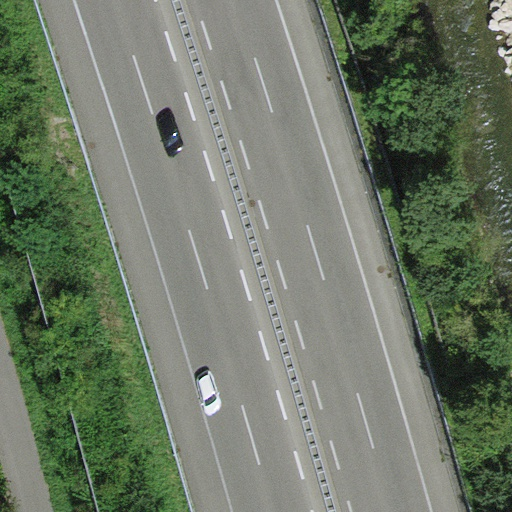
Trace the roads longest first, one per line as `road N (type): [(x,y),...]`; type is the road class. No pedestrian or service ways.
road 1 (motorway): [(109,0),(276,511)]
road 2 (motorway): [(393,511),(236,0)]
